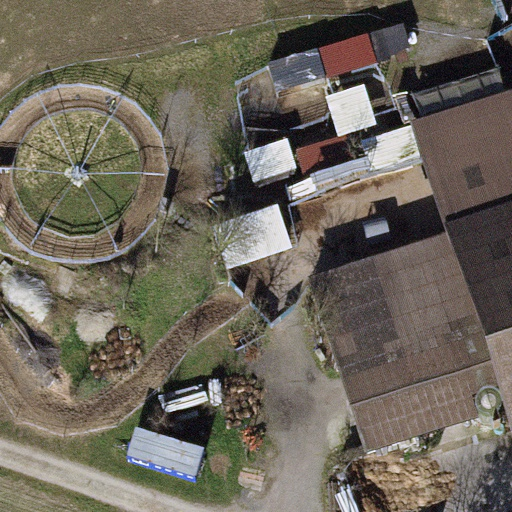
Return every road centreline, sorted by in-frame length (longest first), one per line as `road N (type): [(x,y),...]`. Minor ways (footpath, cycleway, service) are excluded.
road 1 (track): [(291,511),(311,424),(283,304),(298,249),(428,210)]
road 2 (track): [(0,451),(167,511)]
